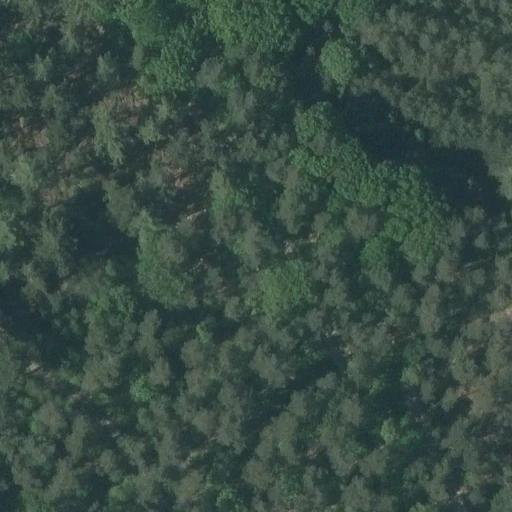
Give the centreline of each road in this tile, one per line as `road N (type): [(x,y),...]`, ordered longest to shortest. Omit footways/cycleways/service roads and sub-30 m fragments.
road 1 (track): [(457,511),(299,155),(173,0)]
road 2 (track): [(167,511),(156,476),(0,337)]
